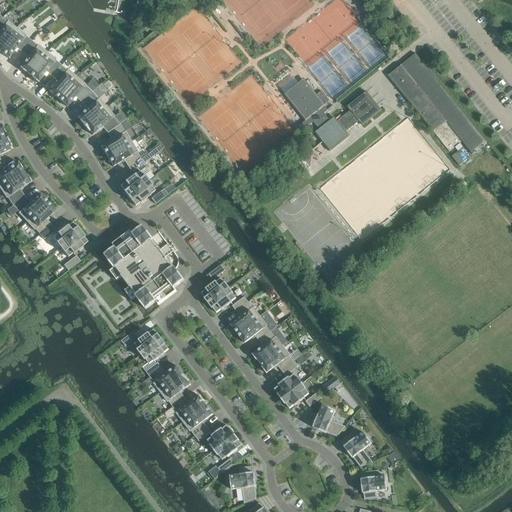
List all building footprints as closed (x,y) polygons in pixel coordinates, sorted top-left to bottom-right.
[(2,18),(0,20),(0,50),(17,29),(7,21),(7,22),(2,18)] [(26,36),(17,29),(0,50),(0,52),(8,59),(16,49),(22,53),(31,41),(25,37),(26,36)] [(31,41),(22,53),(27,58),(19,68),(25,73),(25,72),(29,75),(47,53),(38,45),(37,46),(31,41)] [(56,60),(47,53),(29,75),(32,78),(31,79),(37,83),(46,73),(51,77),(61,66),(55,61),(56,60)] [(472,155),(479,150),(487,143),(415,54),(388,76),(433,132),(446,122),(472,155)] [(61,66),(51,77),(57,82),(49,92),(58,99),(77,77),(68,70),(67,70),(61,66)] [(86,85),(77,77),(58,99),(67,107),(75,98),(81,103),(92,92),(85,86),(86,85)] [(286,93),(298,82),(294,77),(281,87),(286,93)] [(307,127),(313,122),(315,125),(326,116),(324,114),(328,110),(324,106),(330,101),(322,91),(316,95),(305,82),(300,81),(284,94),(306,121),(296,129),(299,133),(307,127)] [(92,92),(81,103),(86,109),(76,117),(79,121),(84,127),(106,107),(99,98),(98,99),(92,92)] [(358,98),(356,100),(347,107),(350,111),(347,113),(344,116),(341,118),(337,121),(334,118),(330,121),(326,116),(315,125),(319,129),(315,133),(330,151),(349,136),(345,132),(355,125),(359,122),(362,126),(370,119),(372,118),(381,111),(379,109),(366,92),(358,98)] [(114,117),(106,107),(84,127),(88,132),(89,132),(92,135),(102,127),(107,133),(119,124),(113,117),(114,117)] [(119,124),(107,133),(111,140),(100,147),(106,157),(131,142),(125,132),(124,132),(119,124)] [(5,140),(0,141),(0,164),(2,163),(0,159),(0,155),(9,151),(9,150),(10,150),(5,140)] [(137,152),(131,142),(106,157),(112,167),(123,160),(127,167),(140,158),(136,153),(137,152)] [(155,149),(147,155),(150,158),(151,159),(159,153),(158,152),(155,149)] [(144,163),(140,158),(127,167),(132,173),(144,163)] [(2,163),(0,164),(0,188),(23,173),(21,169),(22,168),(17,162),(6,170),(2,163)] [(126,197),(148,181),(144,176),(143,176),(139,172),(135,175),(134,175),(124,182),(124,183),(120,187),(123,191),(123,192),(126,197)] [(23,173),(0,188),(0,189),(6,199),(7,198),(12,206),(24,196),(20,190),(31,182),(27,176),(26,176),(23,173)] [(148,181),(126,197),(130,202),(131,202),(135,206),(139,203),(140,203),(150,196),(150,195),(154,191),(151,187),(151,186),(148,181)] [(155,204),(167,195),(163,189),(151,199),(155,204)] [(18,213),(26,222),(47,202),(39,193),(30,202),(24,196),(12,206),(19,213),(18,213)] [(34,231),(35,230),(39,235),(51,225),(46,219),(55,211),(47,202),(26,222),(34,231)] [(56,243),(59,248),(80,232),(77,227),(76,228),(72,223),(68,227),(67,226),(57,234),(53,238),(56,243)] [(51,225),(39,235),(43,240),(55,231),(51,225)] [(184,280),(174,267),(166,257),(161,250),(153,240),(153,239),(143,227),(143,226),(133,234),(130,231),(112,244),(115,248),(105,256),(104,256),(114,268),(110,272),(117,281),(121,278),(129,288),(124,291),(132,301),(136,297),(145,310),(146,309),(146,310),(156,302),(158,306),(177,292),(174,288),(184,281),(184,280)] [(84,237),(80,232),(59,248),(63,253),(64,253),(67,257),(72,254),(73,255),(83,247),(82,246),(87,242),(84,238),(84,237)] [(68,271),(80,262),(76,256),(63,265),(68,271)] [(213,280),(225,271),(221,265),(208,275),(213,280)] [(208,304),(229,288),(225,283),(225,284),(221,279),(216,283),(216,282),(206,290),(201,294),(205,299),(204,299),(208,304)] [(233,293),(229,288),(208,304),(212,309),(213,309),(216,313),(221,310),(222,311),(232,303),(231,302),(236,298),(232,294),(233,293)] [(232,306),(236,312),(248,303),(244,297),(232,306)] [(253,307),(252,308),(248,303),(236,312),(240,317),(230,325),(237,334),(260,317),(253,307)] [(237,334),(244,344),(255,336),(259,341),(271,332),(267,327),(268,326),(260,317),(237,334)] [(134,345),(138,350),(137,350),(141,355),(162,339),(158,334),(157,335),(154,330),(149,334),(148,333),(138,341),(139,341),(134,345)] [(125,347),(138,337),(133,332),(121,341),(125,347)] [(275,338),(271,332),(259,341),(263,347),(252,355),(256,361),(257,360),(260,364),(283,346),(276,337),(275,338)] [(166,344),(162,339),(141,355),(145,360),(146,360),(149,365),(154,361),(154,362),(164,354),(164,353),(169,350),(165,345),(166,344)] [(281,371),(293,362),(289,356),(290,356),(283,346),(260,364),(262,367),(262,368),(266,374),(277,366),(281,371)] [(297,367),(293,362),(281,371),(285,376),(297,367)] [(158,363),(146,372),(150,378),(162,368),(158,363)] [(166,374),(162,368),(150,378),(154,383),(153,384),(160,393),(184,375),(180,369),(179,370),(176,366),(166,374)] [(188,381),(184,375),(160,393),(167,403),(168,402),(172,407),(184,398),(180,393),(191,385),(188,381)] [(281,400),(302,384),(298,379),(294,375),(289,378),(279,385),(279,386),(274,390),(278,394),(277,395),(281,400)] [(304,398),(309,394),(305,390),(306,389),(302,384),(281,400),(285,405),(286,404),(289,409),(294,406),(305,399),(304,398)] [(325,385),(320,388),(325,395),(330,391),(325,385)] [(322,398),(318,392),(305,402),(310,407),(322,398)] [(177,412),(175,413),(183,423),(206,405),(199,396),(198,396),(188,403),(184,398),(172,407),(177,412)] [(191,431),(195,437),(207,428),(203,422),(213,415),(213,414),(206,405),(183,423),(190,432),(191,431)] [(335,411),(322,406),(318,415),(318,416),(312,413),(307,425),(313,427),(313,428),(326,434),(326,433),(337,437),(345,427),(331,421),(335,411)] [(212,437),(207,441),(211,446),(210,446),(214,451),(235,435),(231,430),(230,431),(227,426),(222,430),(221,429),(211,436),(212,437)] [(207,428),(195,437),(199,442),(211,433),(207,428)] [(359,436),(355,431),(340,442),(344,447),(344,448),(352,459),(352,458),(353,459),(353,458),(360,468),(372,463),(363,451),(364,450),(363,450),(372,444),(363,433),(359,436)] [(239,440),(235,435),(214,451),(218,456),(222,460),(227,457),(237,450),(237,449),(242,446),(238,441),(239,440)] [(230,459),(218,468),(222,474),(235,465),(230,459)] [(240,475),(230,476),(231,490),(241,489),(242,489),(244,504),(256,499),(255,488),(255,487),(256,487),(254,473),(253,473),(252,467),(239,468),(240,475)] [(379,477),(379,471),(361,473),(362,479),(361,479),(361,480),(363,494),(363,493),(363,494),(364,494),(364,500),(377,498),(376,492),(377,492),(387,491),(385,477),(379,477)] [(267,511),(264,508),(263,508),(260,503),(249,511),(250,511),(267,511)]
